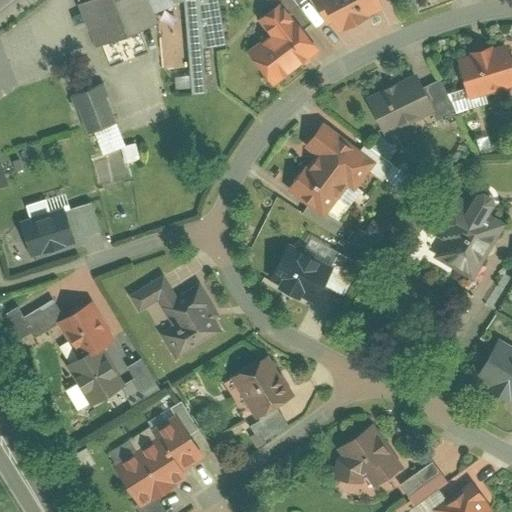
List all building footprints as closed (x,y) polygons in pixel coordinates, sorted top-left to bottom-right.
[(97,47),(156,26),(146,0),(80,0),(87,17),(97,47)] [(313,51),(277,0),(276,0),(252,18),(263,34),(244,47),(269,82),(313,51)] [(314,0),(334,34),(380,12),(373,0),(314,0)] [(511,76),(500,38),(451,53),(464,94),(511,79),(511,76)] [(416,87),(410,73),(362,93),(378,130),(426,110),(416,87)] [(188,91),(187,74),(172,75),(174,92),(188,91)] [(444,102),(434,79),(416,87),(426,110),(444,102)] [(133,142),(125,145),(100,82),(69,94),(84,134),(92,131),(101,155),(120,147),(126,162),(139,157),(133,142)] [(352,150),(311,122),(296,143),(311,154),(301,168),(294,163),(278,187),(315,213),(338,181),(351,190),(364,173),(370,163),(352,150)] [(358,141),(352,150),(370,163),(364,173),(378,182),(391,164),(358,141)] [(493,196),(473,184),(460,205),(436,190),(417,222),(436,234),(425,251),(463,274),(493,225),(480,217),(493,196)] [(22,255),(99,235),(91,201),(67,207),(64,192),(23,203),(28,220),(14,223),(22,255)] [(323,285),(342,295),(358,263),(330,249),(329,251),(312,242),(307,252),(285,240),(264,280),(312,305),(323,285)] [(158,272),(122,294),(133,313),(156,299),(169,320),(153,330),(171,359),(216,331),(207,316),(214,312),(193,278),(170,292),(158,272)] [(28,335),(51,321),(57,317),(44,296),(15,314),(28,335)] [(75,357),(109,335),(85,299),(57,317),(51,321),(75,357)] [(511,350),(497,342),(477,378),(493,387),(487,397),(511,410),(511,408),(511,350)] [(97,345),(69,363),(94,403),(122,385),(97,345)] [(255,417),(290,396),(266,355),(231,376),(255,417)] [(197,455),(172,410),(149,422),(157,436),(110,462),(135,505),(182,479),(175,467),(197,455)] [(375,421),(330,444),(354,492),(400,470),(375,421)] [(492,511),(470,481),(444,499),(436,488),(446,480),(431,460),(397,483),(413,505),(403,511),(492,511)]
